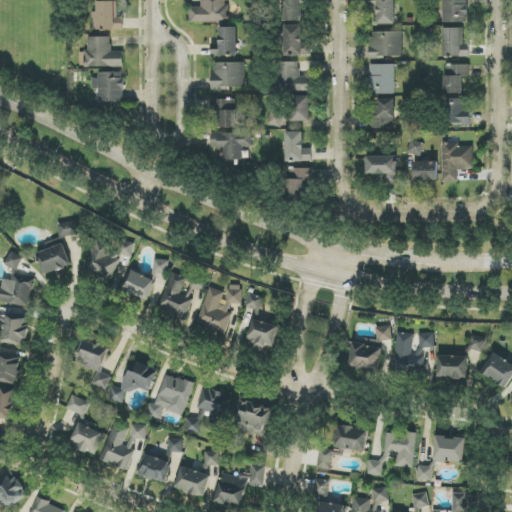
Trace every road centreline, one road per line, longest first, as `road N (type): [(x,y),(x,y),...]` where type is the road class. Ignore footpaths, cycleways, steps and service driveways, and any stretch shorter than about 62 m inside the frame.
road 1 (secondary): [(0,132),(257,254),(346,279),(511,294)]
road 2 (residential): [(302,389),(91,307),(67,314),(58,327),(39,460),(50,472),(156,511)]
road 3 (residential): [(333,0),(339,180),(347,202),(373,213),(463,213),(495,202),(502,183),(498,100)]
road 4 (secondary): [(339,248),(262,222),(0,96)]
road 5 (residential): [(146,0),(146,123),(155,134),(176,134),(185,108),(185,52),(146,11)]
road 6 (residential): [(302,389),(483,419),(490,431),(489,511)]
road 7 (residential): [(339,248),(314,271),(296,359),(302,389)]
road 8 (residential): [(302,389),(328,360),(346,279),(339,248)]
road 9 (residential): [(302,389),(285,511)]
